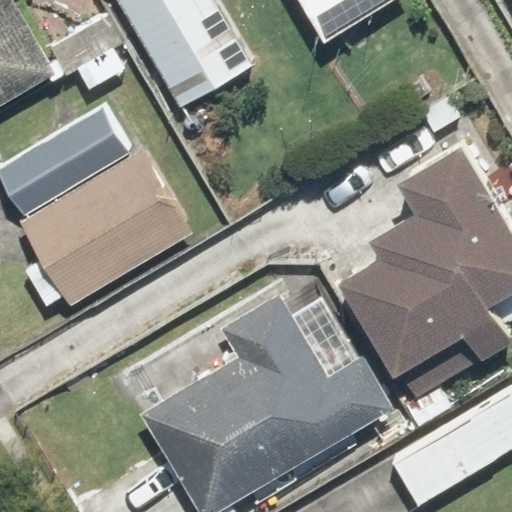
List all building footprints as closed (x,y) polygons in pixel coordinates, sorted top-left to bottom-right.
[(0,0),(0,93),(60,57),(25,0),(0,0)] [(253,54),(221,0),(141,0),(193,88),(253,54)] [(315,0),(331,25),(372,0),(315,0)] [(115,1),(52,40),(63,56),(70,67),(86,57),(99,79),(132,59),(119,39),(133,30),(115,1)] [(408,353),(511,290),(511,196),(470,127),(410,164),(426,189),(384,213),(397,235),(353,262),(408,353)] [(32,212),(79,289),(195,218),(148,141),(32,212)] [(289,279),(228,311),(247,348),(150,404),(210,506),(399,396),(340,294),(307,313),(289,279)] [(511,380),(402,448),(429,493),(511,441),(511,380)] [(391,511),(384,500),(365,511),(391,511)]
